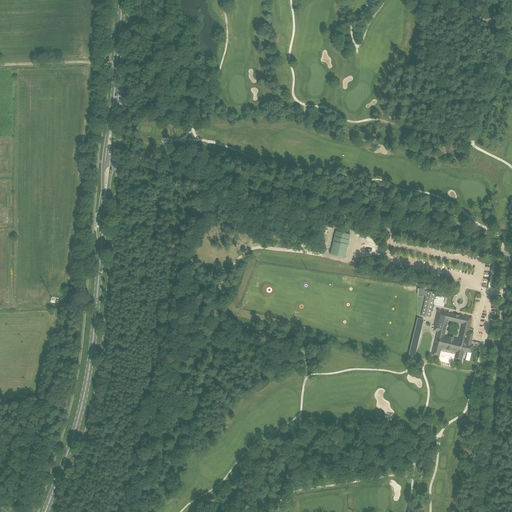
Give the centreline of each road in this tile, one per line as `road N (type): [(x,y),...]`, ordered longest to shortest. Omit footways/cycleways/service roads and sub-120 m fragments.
road 1 (unclassified): [(112,162),(508,254)]
road 2 (primary): [(43,511),(78,421),(103,221)]
road 3 (unclassified): [(478,511),(508,254)]
